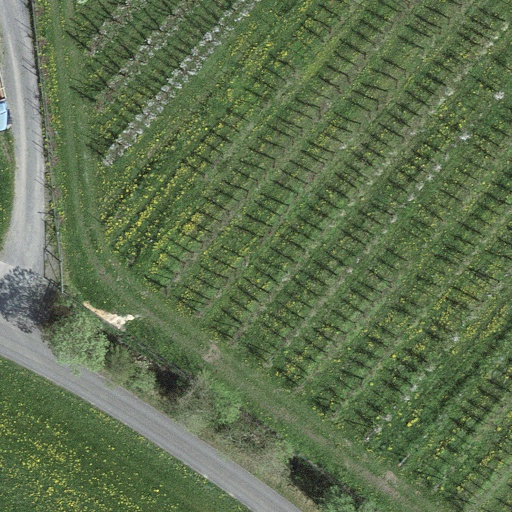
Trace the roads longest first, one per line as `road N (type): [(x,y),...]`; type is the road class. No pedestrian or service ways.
road 1 (track): [(0,327),(148,413),(291,511)]
road 2 (track): [(5,330),(35,249),(9,0)]
